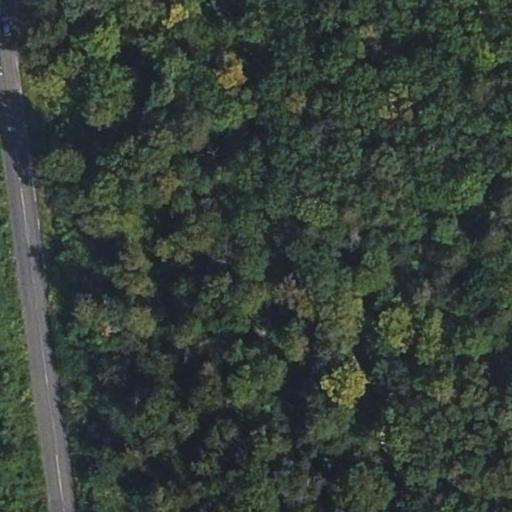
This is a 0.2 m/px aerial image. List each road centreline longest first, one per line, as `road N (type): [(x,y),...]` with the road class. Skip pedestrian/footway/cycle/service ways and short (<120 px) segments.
road 1 (tertiary): [(0,69),(68,511)]
road 2 (track): [(202,0),(0,28)]
